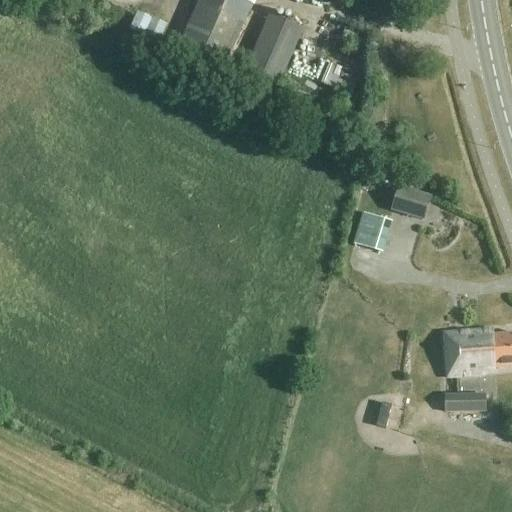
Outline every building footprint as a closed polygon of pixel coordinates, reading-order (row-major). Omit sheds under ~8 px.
[(215,0),(212,9),(199,3),(179,45),(226,67),(244,25),(247,26),(257,0),(215,0)] [(270,16),(245,71),(278,86),(302,31),(270,16)] [(342,77),(372,88),(381,63),(350,53),(342,77)] [(430,199),(399,189),(392,212),(423,222),(430,199)] [(384,255),(394,223),(363,214),(353,245),(384,255)] [(492,333),(443,336),(446,381),(483,378),(483,373),(511,370),(511,336),(492,338),(492,333)] [(482,397),(444,398),(445,415),(484,415),(482,397)]
